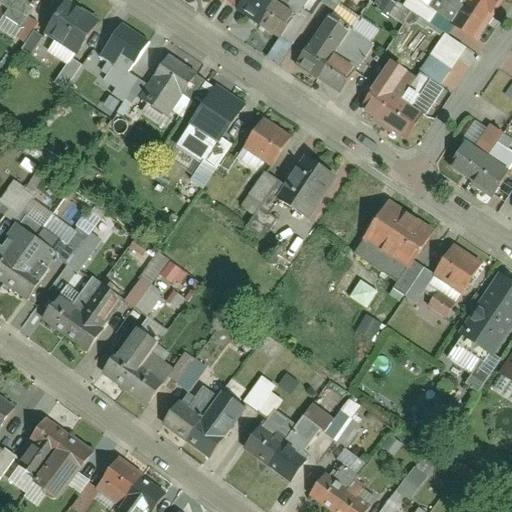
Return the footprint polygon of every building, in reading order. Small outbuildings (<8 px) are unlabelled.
[(47,0),(2,0),(0,3),(0,7),(28,27),(47,0)] [(100,26),(64,0),(58,0),(38,29),(78,58),(100,26)] [(278,0),(277,2),(273,0),(248,0),(242,15),(294,36),(302,16),(290,11),(294,0),(278,0)] [(321,0),(320,3),(332,12),(341,0),(321,0)] [(502,0),(467,0),(454,19),(476,36),(502,0)] [(339,4),(332,15),(352,29),(359,19),(339,4)] [(352,33),(329,18),(299,64),(340,91),(353,72),(334,60),(352,33)] [(163,46),(129,20),(104,53),(138,79),(163,46)] [(33,56),(42,35),(31,31),(22,51),(33,56)] [(277,44),(268,58),(278,64),(287,50),(277,44)] [(210,79),(174,50),(138,94),(165,115),(181,95),(190,103),(210,79)] [(398,69),(371,107),(411,134),(422,118),(399,101),(414,80),(398,69)] [(223,141),(250,102),(220,81),(192,120),(223,141)] [(275,167),(301,133),(271,111),(246,145),(275,167)] [(504,164),(456,132),(440,156),(488,188),(504,164)] [(312,151),(282,190),(312,212),(342,173),(312,151)] [(442,232),(407,207),(368,263),(402,287),(442,232)] [(62,254),(18,220),(0,243),(0,270),(31,295),(62,254)] [(480,259),(449,248),(435,284),(466,296),(480,259)] [(150,287),(168,261),(158,254),(124,302),(147,318),(162,296),(150,287)] [(511,306),(511,286),(497,279),(478,319),(500,330),(511,306)] [(368,310),(378,292),(360,282),(350,299),(368,310)] [(87,348),(123,298),(103,285),(87,308),(64,292),(45,318),(87,348)] [(162,346),(139,329),(108,372),(151,404),(179,366),(159,351),(162,346)] [(249,413),(200,374),(166,416),(215,455),(249,413)] [(351,421),(360,407),(347,399),(324,437),(346,450),(360,427),(351,421)] [(0,429),(10,415),(0,407),(0,429)] [(97,451),(50,418),(14,469),(61,502),(97,451)] [(308,451),(267,423),(249,449),(290,477),(308,451)] [(398,493),(411,501),(431,471),(419,463),(398,493)] [(134,511),(152,511),(164,497),(121,464),(103,487),(134,511)] [(365,511),(374,499),(335,472),(318,496),(340,511),(365,511)]
